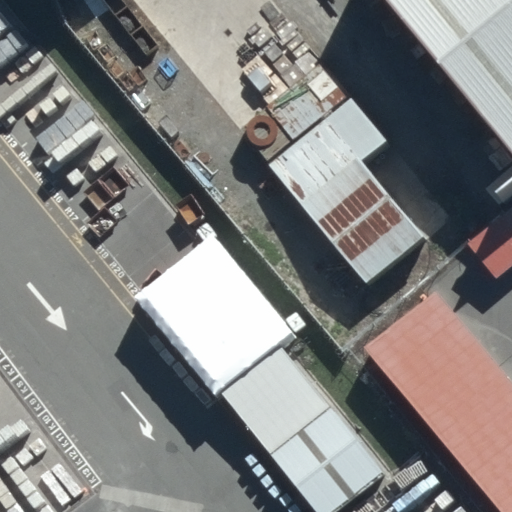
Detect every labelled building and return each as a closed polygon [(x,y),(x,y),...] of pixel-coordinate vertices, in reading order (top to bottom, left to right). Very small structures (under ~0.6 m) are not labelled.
[(511,0),(402,0),(511,132),(511,0)] [(335,321),(373,289),(369,285),(430,236),(367,159),(390,140),(355,98),(297,142),(270,106),(243,126),(278,170),(238,203),(335,321)] [(511,268),(511,206),(467,244),(498,280),(511,268)] [(511,511),(511,362),(441,277),(367,337),(509,511),(511,511)] [(278,455),(261,469),(278,490),(294,477),(322,511),(342,511),(353,504),(359,511),(375,511),(380,508),(367,492),(390,473),(282,340),(223,388),(275,453),(278,455)]
